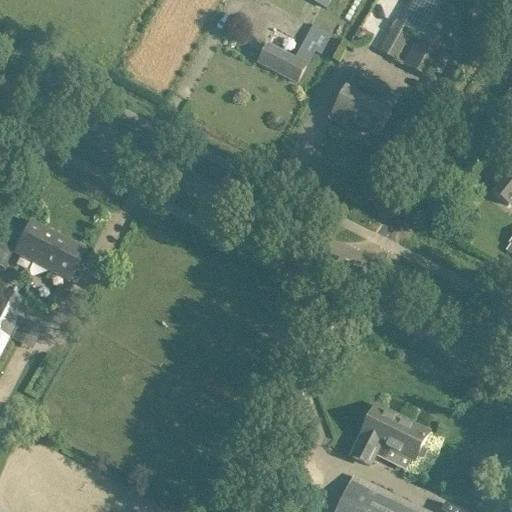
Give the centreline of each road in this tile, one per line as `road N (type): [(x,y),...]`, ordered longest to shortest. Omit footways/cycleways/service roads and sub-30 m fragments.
road 1 (tertiary): [(367,268),(0,81)]
road 2 (unclassified): [(367,268),(511,64)]
road 3 (track): [(242,511),(351,299)]
road 4 (tertiary): [(511,340),(367,268)]
